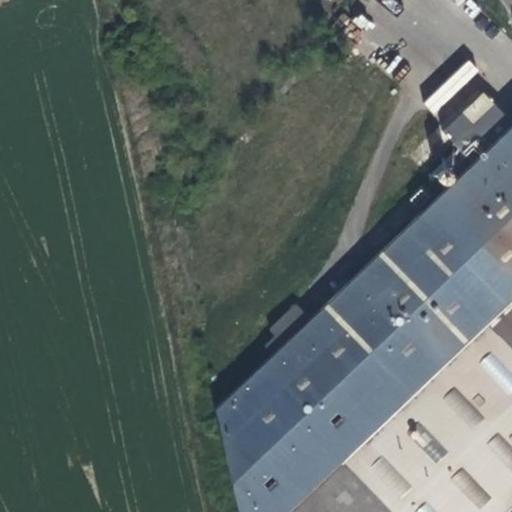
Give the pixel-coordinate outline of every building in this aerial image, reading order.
[(285,511),(343,455),(511,290),(511,96),(508,93),(480,120),(441,160),(405,195),(348,257),(286,322),(250,360),(219,394),(241,511),(285,511)] [(419,140),(441,160),(480,120),(457,99),(419,140)] [(348,257),(405,195),(394,187),(337,245),(348,257)] [(511,290),(343,455),(397,511),(502,511),(511,503),(511,290)] [(244,353),(250,360),(286,322),(270,308),(246,334),(253,342),(244,353)] [(397,511),(343,455),(285,511),(397,511)] [(511,511),(511,503),(502,511),(511,511)]
